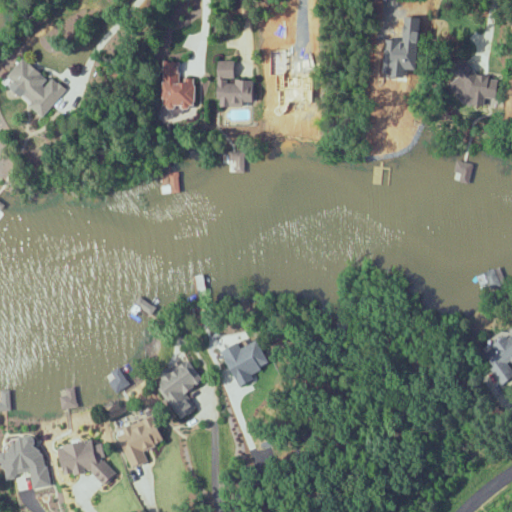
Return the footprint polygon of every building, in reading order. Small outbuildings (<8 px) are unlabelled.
[(47,115),(67,89),(27,58),(7,84),(47,115)] [(225,106),(250,107),(250,102),(258,102),(258,80),(238,79),(239,62),(218,62),(218,98),(225,98),(225,106)] [(198,108),(197,80),(184,80),(183,63),(167,64),(169,109),(198,108)] [(504,78),(468,73),(464,96),(483,99),(483,96),(501,98),(504,78)] [(470,183),(476,165),(459,160),(453,178),(470,183)] [(170,173),(174,193),(183,191),(179,171),(170,173)] [(507,384),(511,381),(511,364),(510,361),(511,360),(511,332),(485,350),(507,384)] [(241,387),(253,382),(250,374),(272,364),(262,340),(243,348),(241,344),(225,351),(241,387)] [(204,382),(191,361),(159,381),(182,419),(198,409),(188,392),(204,382)] [(129,386),(122,367),(106,373),(114,392),(129,386)] [(77,387),(62,389),(64,408),(79,407),(77,387)] [(13,390),(3,390),(3,402),(0,401),(0,411),(13,411),(13,390)] [(131,468),(144,463),(140,451),(167,442),(158,417),(119,430),(131,468)] [(51,485),(40,438),(0,447),(0,455),(3,469),(12,467),(15,477),(33,473),(36,489),(51,485)] [(59,447),(64,477),(96,472),(98,485),(107,483),(100,440),(59,447)]
